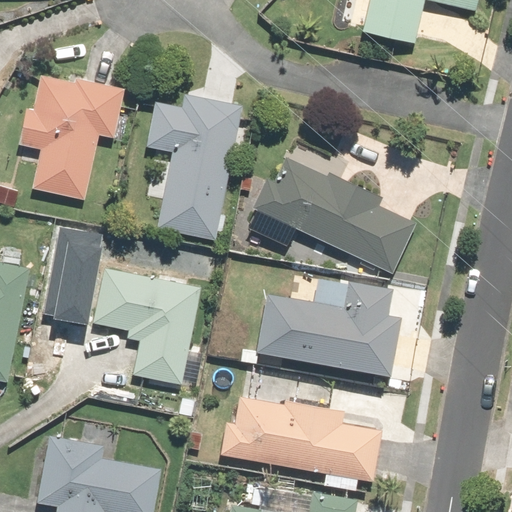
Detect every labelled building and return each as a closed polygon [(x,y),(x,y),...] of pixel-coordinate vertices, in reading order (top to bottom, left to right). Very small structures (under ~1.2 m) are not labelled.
[(472,0),(363,0),(357,33),(409,45),(418,0),(420,0),(470,11),(472,0)] [(111,141),(122,90),(40,72),(30,116),(19,113),(11,147),(34,152),(26,190),(81,202),(95,138),(111,141)] [(152,230),(213,241),(238,105),(180,94),(177,108),(148,102),(139,151),(166,156),(152,230)] [(260,177),(246,208),(386,274),(410,223),(374,206),(378,198),(323,173),(321,177),(279,158),(268,181),(260,177)] [(19,189),(0,183),(0,205),(12,209),(19,189)] [(0,383),(3,385),(26,269),(0,263),(0,383)] [(198,289),(99,269),(88,325),(123,332),(122,340),(135,343),(128,377),(178,387),(198,289)] [(261,294),(250,353),(385,377),(396,318),(384,316),(389,289),(343,281),(339,308),(261,294)] [(221,422),(215,456),(367,482),(376,431),(337,424),(340,411),(279,400),(279,404),(234,396),(229,423),(221,422)] [(99,446),(43,436),(31,504),(51,508),(49,511),(150,511),(159,470),(97,458),(99,446)] [(269,511),(227,505),(225,511),(350,511),(353,500),(307,492),(303,511),(269,511)]
